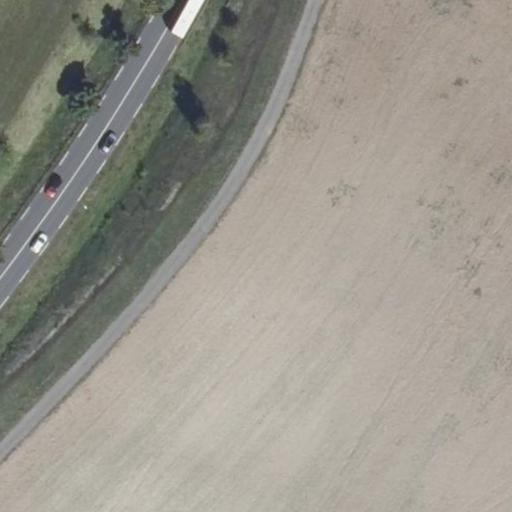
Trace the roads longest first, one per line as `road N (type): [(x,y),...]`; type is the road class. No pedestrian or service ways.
road 1 (unclassified): [(0,452),(195,237),(255,148),(316,0)]
road 2 (primary): [(0,280),(183,0)]
